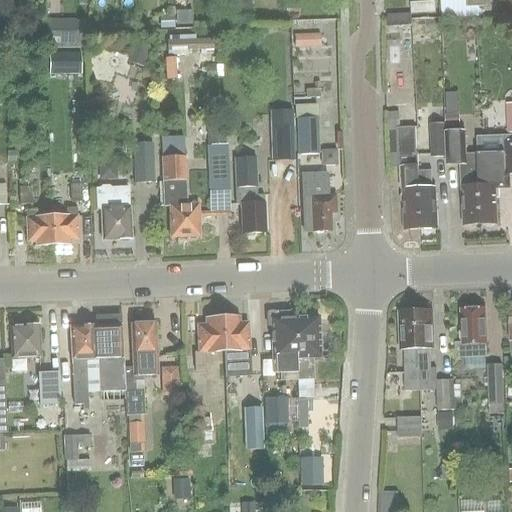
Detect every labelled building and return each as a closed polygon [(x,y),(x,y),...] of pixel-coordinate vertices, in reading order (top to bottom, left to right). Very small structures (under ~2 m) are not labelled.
[(252,0),(240,0),(240,7),(237,7),(237,15),(249,15),(250,8),(252,8),(252,0)] [(478,8),(477,0),(465,0),(466,9),(478,8)] [(477,0),(478,8),(479,8),(479,13),(495,12),(494,0),(477,0)] [(435,12),(434,2),(410,4),(411,14),(435,12)] [(193,11),(176,11),(176,25),(193,25),(193,11)] [(412,29),(411,14),(387,16),(388,30),(412,29)] [(173,17),(160,17),(160,29),(174,29),(173,17)] [(0,42),(10,43),(10,33),(10,21),(0,21),(0,42)] [(47,44),(47,49),(89,49),(90,23),(75,23),(47,23),(47,44)] [(320,34),(294,35),(295,48),(320,47),(320,34)] [(215,40),(167,41),(168,52),(215,51),(215,40)] [(149,48),(134,43),(128,63),(143,68),(149,48)] [(50,75),(82,75),(81,53),(49,54),(50,75)] [(176,59),(165,59),(166,81),(177,81),(176,59)] [(216,65),(205,65),(205,68),(202,68),(203,73),(206,72),(206,81),(216,81),(216,77),(216,65)] [(296,106),(296,119),(297,156),(319,156),(318,119),(317,119),(316,105),(296,106)] [(294,161),(292,113),(271,113),(272,128),(269,128),(270,162),(294,161)] [(421,231),(418,172),(418,167),(417,167),(416,153),(417,153),(416,128),(400,129),(399,113),(388,114),(390,155),(399,155),(399,167),(400,167),(401,186),(406,186),(406,190),(403,191),(403,195),(402,197),(402,202),(403,204),(404,232),(421,231)] [(459,115),(445,116),(445,125),(460,125),(459,115)] [(208,147),(225,146),(223,120),(206,121),(208,147)] [(429,126),(431,159),(446,158),(444,133),(444,125),(429,126)] [(461,166),(463,227),(466,227),(469,229),(474,229),(477,227),(481,226),(477,156),(465,156),(464,132),(445,133),(446,167),(461,166)] [(184,138),(161,139),(162,159),(185,158),(184,138)] [(511,143),(503,144),(503,154),(496,155),(477,156),(481,226),(483,226),(486,228),(491,228),(494,226),(497,226),(496,199),(499,199),(499,186),(507,185),(506,176),(511,176),(511,143)] [(154,184),(152,145),(132,146),(134,185),(154,184)] [(16,152),(7,152),(7,163),(16,163),(16,152)] [(168,208),(170,240),(188,239),(190,241),(195,241),(197,239),(199,238),(198,206),(186,207),(185,158),(162,159),(164,208),(168,208)] [(256,189),(255,160),(234,161),(235,191),(235,206),(240,206),(241,236),(245,235),(247,238),(252,238),(254,235),(264,235),(263,196),(256,196),(256,189)] [(418,172),(421,231),(436,230),(435,203),(437,201),(437,195),(435,193),(435,188),(432,188),(431,172),(418,172)] [(321,235),(324,232),(331,232),(330,214),(336,214),(335,196),(328,196),(327,175),(302,176),(304,233),(314,232),(317,235),(321,235)] [(70,186),(71,203),(82,203),(81,186),(79,186),(79,182),(68,182),(68,187),(70,186)] [(96,211),(100,211),(102,243),(120,242),(121,243),(127,243),(128,241),(131,241),(127,188),(111,189),(109,187),(101,187),(99,189),(95,189),(96,211)] [(30,188),(19,189),(20,206),(31,206),(30,188)] [(51,217),(52,247),(69,247),(69,242),(77,242),(76,209),(66,209),(66,216),(51,217)] [(52,247),(51,217),(37,218),(36,211),(25,212),(25,216),(27,244),(36,244),(36,248),(52,247)] [(460,338),(462,340),(462,344),(455,345),(456,360),(464,359),(486,358),(486,345),(488,341),(490,338),(490,333),(487,330),(486,310),(475,311),(472,309),(465,309),(463,311),(461,311),(462,332),(459,334),(460,338)] [(421,392),(417,314),(412,314),(412,311),(403,311),(403,314),(400,314),(402,352),(405,352),(407,392),(421,392)] [(420,314),(417,314),(421,392),(436,391),(437,412),(443,411),(454,411),(453,381),(437,381),(436,363),(431,364),(430,351),(434,350),(432,313),(429,314),(429,311),(419,311),(420,314)] [(294,318),(296,376),(296,382),(315,381),(314,361),(321,360),(319,318),(316,318),(312,315),(308,315),(306,318),(294,318)] [(271,319),(273,361),(274,377),(296,376),(294,318),(292,316),(276,316),(273,319),(271,319)] [(223,319),(225,354),(226,380),(251,379),(249,325),(241,325),(241,318),(223,319)] [(206,355),(225,354),(223,319),(205,320),(205,326),(196,327),(197,355),(194,355),(195,374),(206,373),(206,355)] [(125,392),(123,369),(121,321),(120,321),(120,320),(96,321),(96,323),(94,323),(95,327),(92,327),(90,324),(84,325),(81,327),(71,328),(74,373),(76,407),(85,406),(85,412),(91,412),(90,394),(101,393),(105,393),(125,392)] [(134,368),(123,369),(125,392),(125,407),(126,417),(128,454),(146,454),(144,416),(144,392),(136,392),(136,383),(143,383),(143,379),(159,378),(157,357),(157,354),(159,352),(159,347),(157,345),(156,325),(145,326),(142,323),(137,323),(134,326),(132,326),(134,368)] [(13,360),(41,359),(39,326),(11,328),(13,360)] [(502,366),(487,366),(489,416),(504,415),(502,366)] [(59,373),(37,374),(39,407),(60,406),(59,373)] [(288,400),(264,401),(265,428),(281,427),(289,427),(289,425),(288,401),(288,400)] [(298,401),(298,429),(307,429),(307,401),(298,401)] [(204,407),(192,408),(194,446),(212,445),(211,427),(205,427),(204,407)] [(263,450),(262,409),(244,409),(245,451),(263,450)] [(437,414),(438,432),(453,431),(453,413),(437,414)] [(422,439),(421,420),(397,420),(397,439),(422,439)] [(64,462),(65,462),(78,462),(77,449),(77,436),(63,437),(64,462)] [(77,449),(89,448),(90,448),(90,436),(77,436),(77,449)] [(89,461),(78,462),(65,462),(66,474),(90,473),(89,461)] [(301,487),(322,487),(322,463),(301,463),(301,487)] [(455,481),(454,465),(442,466),(443,481),(455,481)] [(192,481),(176,481),(177,501),(192,501),(192,481)] [(397,511),(398,494),(380,493),(380,511),(397,511)] [(460,502),(460,511),(484,511),(484,501),(460,502)] [(487,503),(487,511),(501,511),(500,502),(487,503)]
